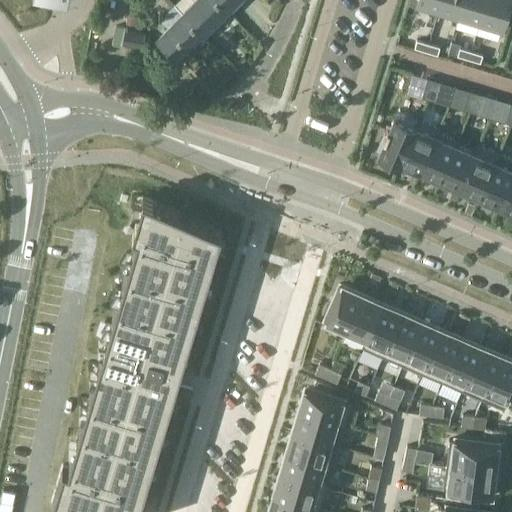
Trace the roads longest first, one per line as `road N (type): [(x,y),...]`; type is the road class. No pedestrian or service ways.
road 1 (residential): [(204,511),(298,197)]
road 2 (unclassified): [(277,167),(96,102),(33,104)]
road 3 (unclassified): [(39,128),(114,125),(269,186)]
road 4 (unclassified): [(326,206),(511,285)]
road 5 (residential): [(333,185),(390,0)]
road 6 (unclassified): [(511,261),(333,185)]
road 7 (residential): [(330,0),(277,167)]
road 8 (secondary): [(0,363),(28,212)]
